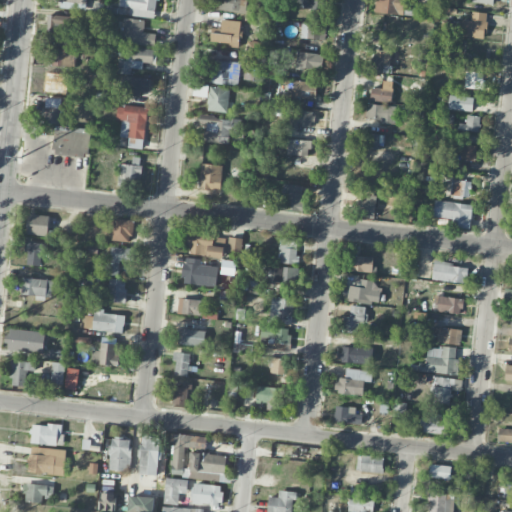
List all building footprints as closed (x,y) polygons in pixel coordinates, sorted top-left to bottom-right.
[(119,0),(119,6),(130,7),(129,15),(156,18),(157,0),(119,0)] [(246,0),(220,0),(219,10),(245,12),(246,0)] [(303,0),(303,9),(327,10),(326,0),(303,0)] [(403,14),(403,0),(376,0),(375,13),(403,14)] [(461,19),(460,37),(485,38),(486,12),(471,12),(471,19),(461,19)] [(75,33),(76,16),(48,15),(47,32),(75,33)] [(155,45),(155,33),(144,33),(144,19),(124,18),(123,43),(155,45)] [(240,21),(221,20),(221,32),(211,31),(211,43),(239,44),(240,21)] [(326,24),(301,22),(301,38),(325,39),(326,24)] [(49,65),(75,66),(75,49),(50,48),(49,65)] [(154,49),(131,48),(130,61),(118,60),(118,73),(130,73),(131,68),(143,68),(143,62),(153,62),(154,49)] [(390,72),(391,50),(373,49),(372,71),(390,72)] [(322,54),(297,51),(296,68),(321,70),(322,54)] [(239,60),(209,59),(209,83),(239,84),(239,60)] [(151,79),(125,75),(123,94),(139,96),(140,90),(150,92),(151,79)] [(316,81),(293,81),(293,97),(316,98),(316,81)] [(382,88),(371,86),(370,99),(390,102),(393,83),(383,81),(382,88)] [(208,111),(228,112),(228,88),(208,87),(208,111)] [(474,97),(450,95),(448,109),(473,111),(474,97)] [(44,114),(47,114),(47,122),(64,123),(65,107),(61,107),(61,98),(45,97),(44,114)] [(394,122),(395,106),(368,104),(367,121),(394,122)] [(147,107),(117,105),(116,120),(121,120),(120,136),(130,137),(130,147),(143,149),(147,107)] [(314,112),(283,107),(281,123),(311,128),(314,112)] [(459,123),(458,129),(478,131),(480,116),(467,115),(466,124),(459,123)] [(229,143),(229,134),(240,135),(241,118),(200,116),(200,122),(205,122),(204,142),(229,143)] [(90,128),(55,126),(53,155),(89,157),(90,128)] [(379,134),(366,133),(365,149),(378,149),(379,134)] [(287,154),(308,155),(308,139),(287,138),(287,154)] [(476,144),(463,144),(462,160),(475,160),(476,144)] [(118,183),(143,183),(143,164),(119,164),(118,183)] [(221,190),(222,164),(200,164),(199,189),(221,190)] [(471,181),(451,180),(450,195),(470,196),(471,181)] [(281,209),(301,212),(305,187),(285,184),(281,209)] [(358,200),(357,217),(375,218),(376,195),(366,195),(366,200),(358,200)] [(473,205),(436,199),(433,216),(458,220),(457,227),(469,229),(473,205)] [(49,214),(28,213),(27,234),(48,235),(49,214)] [(111,239),(130,242),(134,220),(114,217),(111,239)] [(213,242),(214,235),(188,231),(186,252),(206,255),(208,241),(213,242)] [(228,250),(241,252),(243,238),(229,237),(228,250)] [(279,238),(278,263),(297,263),(297,238),(279,238)] [(48,252),(49,243),(28,242),(27,265),(41,265),(41,252),(48,252)] [(224,247),(209,244),(207,255),(222,258),(224,247)] [(134,247),(111,247),(111,262),(106,262),(105,274),(118,275),(119,260),(134,261),(134,247)] [(350,271),(372,272),(372,256),(351,256),(350,271)] [(201,258),(184,257),(183,283),(209,285),(210,265),(200,265),(201,258)] [(432,280),(465,283),(467,265),(434,262),(432,280)] [(299,267),(274,266),(274,281),(298,282),(299,267)] [(22,295),(52,296),(53,279),(23,278),(22,295)] [(124,303),(127,281),(108,278),(105,301),(124,303)] [(348,285),(347,302),(379,303),(379,290),(371,290),(372,280),(357,279),(356,286),(348,285)] [(462,314),(463,297),(435,296),(434,312),(462,314)] [(177,312),(202,316),(204,301),(179,297),(177,312)] [(292,325),(293,298),(271,297),(270,324),(292,325)] [(359,332),(359,323),(366,323),(366,306),(350,306),(350,316),(344,316),(343,332),(359,332)] [(123,332),(125,314),(95,311),(94,317),(86,316),(85,329),(123,332)] [(462,330),(439,326),(437,341),(459,345),(462,330)] [(42,355),(46,333),(11,327),(7,349),(42,355)] [(261,337),(268,338),(268,343),(289,344),(290,328),(261,327),(261,337)] [(178,344),(204,346),(205,330),(179,329),(178,344)] [(92,350),(91,364),(119,365),(120,344),(100,343),(100,350),(92,350)] [(456,347),(441,345),(441,348),(427,347),(426,364),(419,363),(418,371),(457,375),(459,359),(455,358),(456,347)] [(341,362),(372,363),(372,348),(342,346),(341,362)] [(190,352),(174,352),(174,375),(190,375),(190,352)] [(284,373),(285,358),(270,357),(269,373),(284,373)] [(35,370),(35,361),(12,361),(11,386),(26,386),(26,370),(35,370)] [(51,384),(63,384),(64,362),(52,362),(51,384)] [(364,381),(371,381),(372,370),(345,368),(345,378),(338,378),(337,393),(363,394),(364,381)] [(431,402),(450,403),(450,390),(462,390),(462,378),(432,377),(431,402)] [(188,404),(189,385),(174,385),(173,404),(188,404)] [(256,404),(280,404),(280,387),(257,387),(256,404)] [(407,402),(393,402),(393,417),(406,418),(407,402)] [(355,414),(356,406),(333,405),(333,422),(362,424),(362,414),(355,414)] [(448,414),(422,413),(421,432),(447,434),(448,414)] [(31,443),(62,446),(64,426),(32,423),(31,443)] [(497,440),(511,440),(511,428),(498,428),(497,440)] [(171,474),(183,475),(184,446),(205,447),(206,436),(174,434),(171,474)] [(139,474),(158,475),(160,436),(141,435),(139,474)] [(131,439),(111,438),(109,470),(130,471),(131,439)] [(64,476),(67,450),(31,446),(28,471),(64,476)] [(225,474),(226,455),(190,452),(188,479),(222,481),(222,474),(225,474)] [(384,458),(358,454),(356,470),(382,473),(384,458)] [(449,480),(452,467),(430,463),(427,476),(449,480)] [(187,493),(188,480),(166,477),(163,503),(178,505),(179,492),(187,493)] [(53,485),(25,483),(23,499),(51,502),(53,485)] [(222,485),(193,484),(193,503),(221,504),(222,485)] [(278,497),(268,496),(267,511),(287,511),(289,501),(297,502),(297,491),(278,490),(278,497)] [(116,494),(100,492),(99,510),(114,511),(116,494)] [(446,500),(446,493),(430,493),(429,511),(452,511),(453,500),(446,500)] [(154,511),(155,497),(129,496),(128,511),(154,511)] [(371,511),(373,500),(350,496),(347,511),(355,511),(371,511)] [(480,511),(481,496),(465,496),(464,511),(480,511)]
